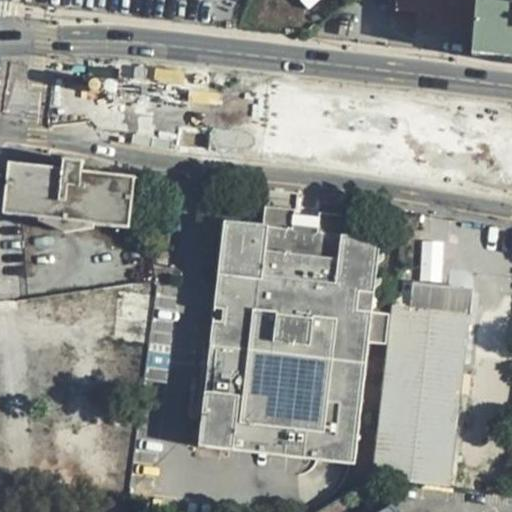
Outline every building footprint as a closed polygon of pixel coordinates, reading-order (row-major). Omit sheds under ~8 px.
[(387,0),(386,8),(394,9),(395,0),(387,0)] [(511,6),(474,3),(473,0),(395,0),(394,9),(413,11),(412,26),(414,26),(472,30),(470,55),(511,60),(511,6)] [(411,49),(470,55),(472,30),(414,26),(411,49)] [(76,164),(63,163),(61,170),(9,165),(4,217),(147,231),(138,177),(75,171),(76,164)] [(354,470),(358,430),(368,346),(371,315),(374,290),(382,291),(383,282),(375,281),(377,266),(384,267),(385,260),(378,259),(379,246),(339,241),(341,224),(257,215),(255,228),(223,224),(197,452),(278,461),(354,470)] [(413,317),(467,323),(468,314),(467,314),(470,289),(417,282),(414,308),(413,317)] [(375,476),(423,481),(450,484),(451,473),(467,323),(413,317),(414,308),(393,306),(393,308),(381,421),(375,476)] [(388,317),(371,315),(368,346),(385,348),(388,317)] [(412,498),(413,488),(387,484),(385,496),(412,498)]
